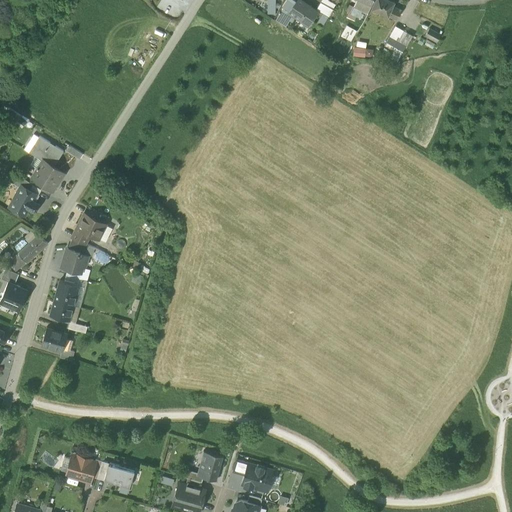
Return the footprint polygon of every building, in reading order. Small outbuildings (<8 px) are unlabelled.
[(265,0),(266,13),(274,13),(273,0),(265,0)] [(283,7),(289,10),(295,0),(286,0),(282,6),(283,7)] [(300,0),(295,0),(289,10),(288,11),(292,14),(293,15),(302,1),(300,0)] [(332,9),(336,4),(330,0),(329,0),(322,0),(321,2),(332,9)] [(380,13),(388,16),(392,6),(394,2),(389,0),(375,0),(371,9),(380,13)] [(318,12),(302,1),(293,15),(295,16),(309,25),(318,12)] [(317,9),(328,16),(332,9),(321,2),(317,9)] [(401,10),(392,6),(388,16),(395,19),(396,20),(401,10)] [(351,13),(360,17),(362,11),(354,7),(351,13)] [(275,20),(286,27),(290,19),(292,17),(291,16),(286,14),(281,10),(280,12),(279,12),(279,13),(275,20)] [(376,22),(391,29),(395,19),(388,16),(380,13),(376,22)] [(339,35),(350,40),(356,30),(345,24),(339,35)] [(389,36),(397,40),(403,30),(395,26),(389,36)] [(425,36),(436,42),(440,35),(429,29),(425,36)] [(401,43),(407,33),(403,30),(397,40),(397,41),(401,43)] [(401,43),(407,46),(412,36),(407,33),(401,43)] [(386,42),(402,51),(406,46),(401,43),(397,41),(389,37),(386,42)] [(351,55),(364,57),(365,47),(352,45),(351,55)] [(12,107),(8,113),(16,119),(21,112),(12,107)] [(16,120),(22,125),(30,114),(24,109),(16,120)] [(35,156),(45,162),(45,161),(53,166),(63,151),(39,135),(29,152),(35,156)] [(66,150),(79,158),(83,153),(69,145),(66,150)] [(30,164),(37,168),(38,166),(41,168),(45,162),(35,156),(30,164)] [(63,172),(53,166),(45,161),(45,162),(41,168),(38,166),(37,168),(32,176),(44,184),(52,189),(57,180),(58,181),(63,172)] [(21,185),(29,189),(32,184),(17,174),(12,183),(20,187),(21,185)] [(52,189),(44,184),(40,189),(50,195),(53,190),(52,189)] [(10,207),(24,215),(28,208),(32,210),(36,203),(32,200),(36,193),(29,189),(21,185),(20,187),(10,207)] [(73,236),(84,242),(89,233),(98,237),(105,224),(84,213),(73,236)] [(39,234),(18,253),(27,262),(48,243),(39,234)] [(80,252),(84,254),(89,244),(84,242),(73,236),(68,246),(75,249),(78,251),(80,251),(80,252)] [(67,246),(63,260),(69,262),(67,268),(81,272),(83,267),(85,266),(88,255),(79,253),(80,252),(80,251),(78,251),(74,250),(75,249),(68,247),(68,246),(67,246)] [(21,268),(27,262),(18,253),(12,258),(19,266),(21,268)] [(8,262),(15,270),(19,266),(12,258),(8,262)] [(61,266),(67,268),(69,262),(63,260),(61,266)] [(2,276),(15,281),(19,274),(6,268),(2,276)] [(8,281),(14,284),(15,281),(2,276),(1,278),(8,281)] [(60,280),(54,300),(73,305),(79,285),(60,280)] [(0,299),(0,301),(19,309),(26,291),(19,288),(19,286),(14,284),(8,281),(0,299)] [(69,320),(73,305),(54,300),(50,314),(69,320)] [(0,340),(4,342),(9,331),(0,327),(0,340)] [(41,343),(62,350),(67,333),(46,327),(41,343)] [(60,357),(72,360),(74,353),(62,350),(60,357)] [(203,475),(216,479),(223,455),(204,450),(197,471),(197,473),(197,474),(203,475)] [(77,477),(82,478),(83,476),(90,478),(91,475),(94,463),(88,462),(89,459),(79,456),(78,459),(72,457),(68,472),(77,475),(77,477)] [(91,475),(97,477),(102,460),(95,458),(94,463),(91,475)] [(233,471),(245,474),(248,463),(236,459),(233,471)] [(102,460),(97,477),(104,479),(106,470),(110,471),(113,463),(102,460)] [(104,479),(129,487),(134,469),(113,463),(110,471),(106,470),(104,479)] [(252,486),(265,489),(270,486),(273,475),(270,469),(248,463),(245,474),(242,483),(245,483),(244,485),(252,487),(252,486)] [(184,476),(187,477),(201,481),(203,475),(197,474),(197,473),(186,470),(184,476)] [(202,481),(201,481),(187,477),(186,483),(200,487),(202,481)] [(196,511),(198,511),(205,490),(200,488),(200,487),(186,483),(179,481),(174,497),(180,507),(183,508),(196,511)] [(247,501),(260,504),(262,499),(249,495),(247,501)] [(172,505),(180,507),(174,497),(172,505)] [(257,511),(260,504),(247,501),(241,499),(235,503),(232,511),(257,511)] [(38,511),(44,511),(47,505),(47,503),(42,501),(39,511),(38,511)]
